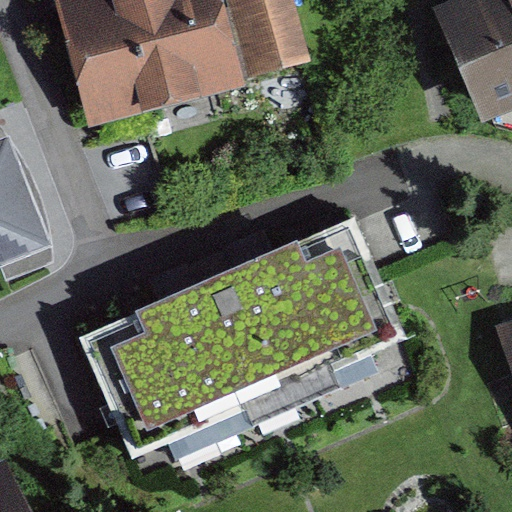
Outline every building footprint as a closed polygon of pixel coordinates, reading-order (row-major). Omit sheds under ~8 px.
[(234,0),(91,0),(67,7),(101,133),(259,91),(234,0)] [(292,0),(234,0),(259,91),(313,76),(292,0)] [(511,0),(484,0),(457,11),(509,143),(511,141),(511,0)] [(5,137),(0,138),(0,252),(44,235),(5,137)] [(362,235),(87,347),(141,471),(418,354),(362,235)] [(43,511),(23,473),(0,484),(0,511),(43,511)]
